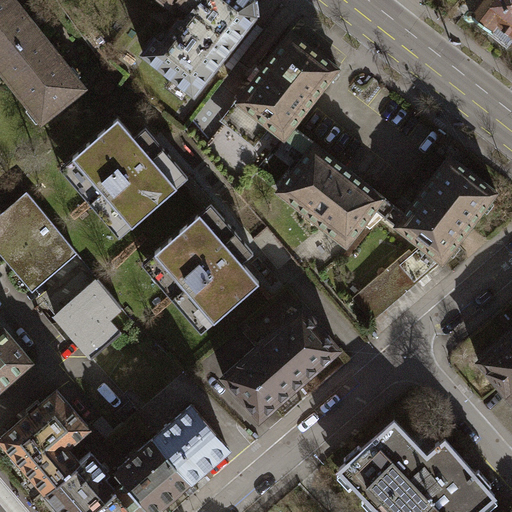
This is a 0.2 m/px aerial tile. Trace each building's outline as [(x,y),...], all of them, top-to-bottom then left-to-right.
[(0,0),(0,59),(38,30),(13,0),(0,0)] [(250,0),(196,0),(190,8),(183,17),(178,17),(160,38),(157,35),(144,52),(193,91),(219,57),(254,13),(250,0)] [(173,0),(179,0),(190,8),(196,0),(167,0),(171,3),(173,0)] [(511,0),(480,0),(469,14),(489,29),(487,32),(506,47),(511,39),(511,0)] [(84,88),(38,30),(0,59),(0,69),(42,122),(84,88)] [(267,122),(294,143),(302,132),(293,125),(339,67),(291,30),(263,66),(234,102),(237,104),(226,118),(254,139),(267,122)] [(119,209),(132,223),(187,176),(146,128),(144,126),(133,136),(116,117),(72,155),(84,169),(71,180),(106,220),(119,209)] [(348,241),(374,207),(385,214),(394,203),(353,172),(302,132),(294,143),(305,152),(278,187),(348,241)] [(394,203),(385,214),(421,243),(442,259),(496,190),(449,153),(427,182),(404,211),(394,203)] [(0,250),(8,261),(31,289),(75,254),(28,194),(0,215),(0,250)] [(154,276),(188,316),(201,305),(214,319),(259,280),(242,260),(253,251),(249,247),(210,203),(155,251),(167,265),(154,276)] [(292,256),(267,228),(255,239),(280,267),(292,256)] [(442,259),(421,243),(412,251),(409,248),(352,297),(373,321),(442,259)] [(54,314),(90,356),(118,332),(107,318),(120,306),(96,278),(84,288),(54,314)] [(221,376),(259,419),(290,391),(338,349),(300,306),(221,376)] [(0,384),(31,358),(0,321),(0,384)] [(511,330),(479,360),(511,397),(511,330)] [(1,437),(46,490),(82,460),(68,443),(90,424),(59,388),(25,416),(1,437)] [(191,403),(151,437),(188,480),(197,473),(227,447),(191,403)] [(472,511),(493,493),(485,485),(489,481),(478,469),(475,471),(444,438),(426,455),(393,420),(362,448),(358,444),(345,455),(349,459),(341,467),(382,511),(472,511)] [(188,480),(151,437),(114,468),(124,480),(151,511),(158,505),(188,480)] [(63,510),(64,511),(85,511),(114,488),(103,475),(107,472),(91,452),(82,460),(46,490),(63,510)] [(151,511),(124,480),(114,488),(85,511),(151,511)]
